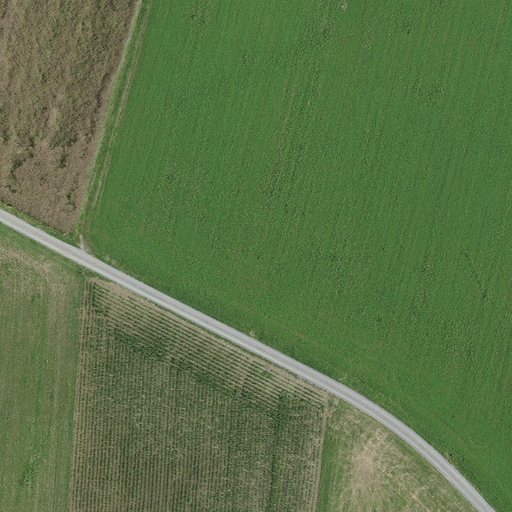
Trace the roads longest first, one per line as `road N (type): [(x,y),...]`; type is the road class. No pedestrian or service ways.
road 1 (track): [(0,216),(371,409),(486,511)]
road 2 (track): [(147,0),(81,258)]
